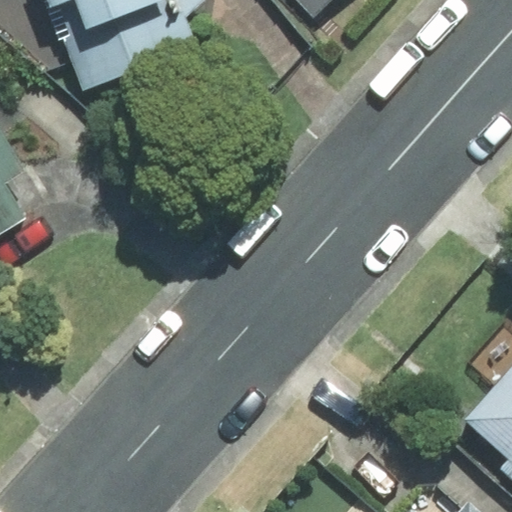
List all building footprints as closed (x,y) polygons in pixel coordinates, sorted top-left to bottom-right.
[(103,0),(111,22),(76,34),(91,77),(182,47),(165,0),(103,0)] [(291,0),(313,22),(335,0),(291,0)] [(0,239),(49,210),(28,175),(46,164),(0,87),(0,239)] [(511,376),(475,416),(511,449),(511,461),(510,464),(511,465),(511,376)] [(507,511),(484,492),(466,511),(507,511)]
